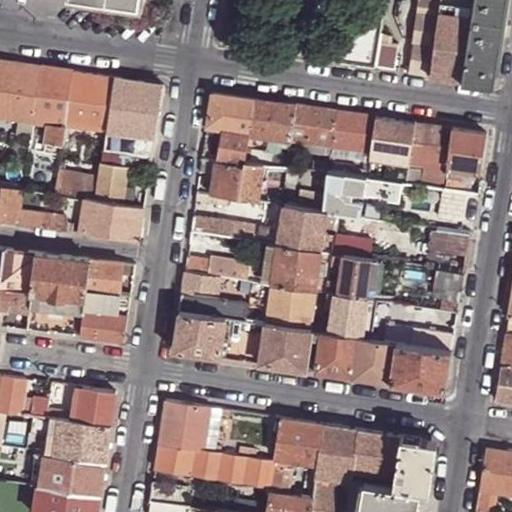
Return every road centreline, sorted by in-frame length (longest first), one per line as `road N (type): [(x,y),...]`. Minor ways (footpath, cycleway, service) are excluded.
road 1 (residential): [(471,422),(144,373)]
road 2 (residential): [(511,114),(190,64)]
road 3 (residential): [(471,422),(511,184)]
road 4 (residential): [(162,255),(190,64)]
road 5 (residential): [(190,64),(0,34)]
road 6 (residential): [(0,232),(162,255)]
road 7 (residential): [(144,373),(0,352)]
road 8 (residential): [(123,511),(144,373)]
